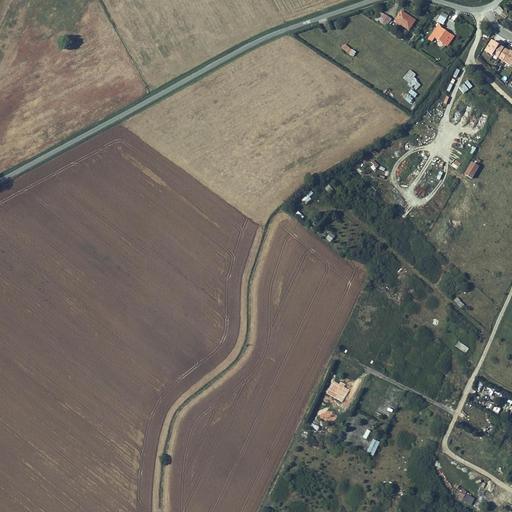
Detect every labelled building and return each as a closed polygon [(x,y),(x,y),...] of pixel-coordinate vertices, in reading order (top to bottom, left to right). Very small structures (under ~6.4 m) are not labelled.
[(397,18),(395,21),(409,30),(415,20),(401,10),(396,17),(397,18)] [(375,20),(386,27),(391,19),(381,12),(375,20)] [(438,25),(430,36),(434,39),(435,37),(443,43),(449,34),(441,28),(438,25)] [(511,66),(511,50),(492,40),(486,52),(511,66)] [(345,44),(342,48),(349,53),(352,49),(345,44)] [(414,76),(415,74),(410,69),(403,78),(409,83),(414,76)] [(418,80),(414,76),(409,83),(408,84),(412,87),(412,86),(417,81),(418,80)] [(421,84),(417,81),(412,86),(417,90),(421,84)] [(417,94),(411,89),(408,92),(414,97),(417,94)] [(476,171),(479,166),(472,161),(468,166),(476,171)] [(464,173),(472,178),(476,171),(468,166),(464,173)] [(324,189),(328,194),(333,189),(328,184),(324,189)] [(305,204),(315,195),(311,191),(301,200),(305,204)] [(331,242),(335,235),(329,232),(326,239),(331,242)] [(457,297),(454,301),(462,308),(465,305),(457,297)] [(466,353),(469,348),(458,341),(455,345),(466,353)] [(388,384),(376,412),(391,418),(393,412),(394,413),(403,390),(388,384)] [(492,413),(498,415),(501,408),(495,406),(492,413)] [(485,432),(491,434),(495,426),(490,423),(485,432)] [(479,438),(469,432),(467,436),(477,442),(479,438)] [(373,455),(377,446),(372,444),(368,452),(373,455)] [(466,493),(467,491),(462,489),(458,497),(462,499),(466,493)] [(471,504),(474,498),(466,493),(462,499),(471,504)]
